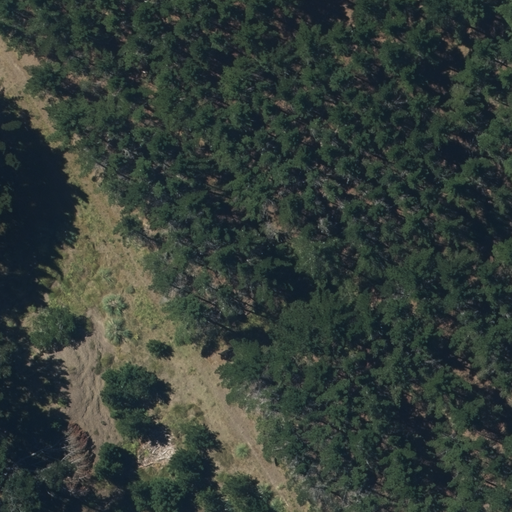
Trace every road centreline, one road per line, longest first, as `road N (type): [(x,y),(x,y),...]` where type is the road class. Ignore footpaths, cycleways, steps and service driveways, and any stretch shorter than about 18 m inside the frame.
road 1 (track): [(0,17),(296,511)]
road 2 (track): [(201,349),(511,220)]
